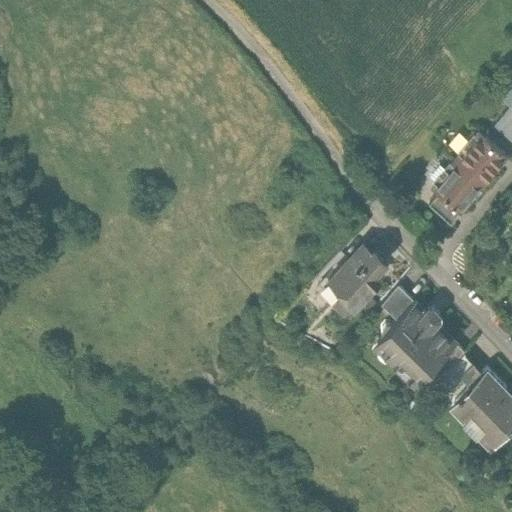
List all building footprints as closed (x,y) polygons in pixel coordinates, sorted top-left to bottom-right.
[(477,124),(453,151),(483,177),(487,173),(484,170),(489,164),(492,167),(498,161),(494,157),(503,147),(477,124)] [(483,177),(453,151),(429,177),(438,185),(455,200),(464,190),(468,193),(483,177)] [(455,200),(438,185),(428,195),(445,211),(455,200)] [(455,200),(445,211),(449,215),(468,193),(464,190),(455,200)] [(362,230),(328,262),(352,290),(378,266),(374,261),(387,250),(374,236),(371,239),(362,230)] [(396,272),(379,290),(395,305),(412,288),(396,272)] [(423,299),(412,288),(395,305),(389,311),(383,311),(380,315),(380,320),(376,324),(419,366),(422,363),(428,363),(431,359),(431,353),(437,348),(454,330),(435,311),(438,308),(438,303),(431,296),(426,296),(423,299)] [(454,330),(437,348),(446,356),(463,339),(454,330)] [(461,348),(442,365),(459,383),(477,366),(461,348)] [(459,383),(453,389),(492,431),(511,411),(511,384),(486,357),(477,366),(459,383)]
